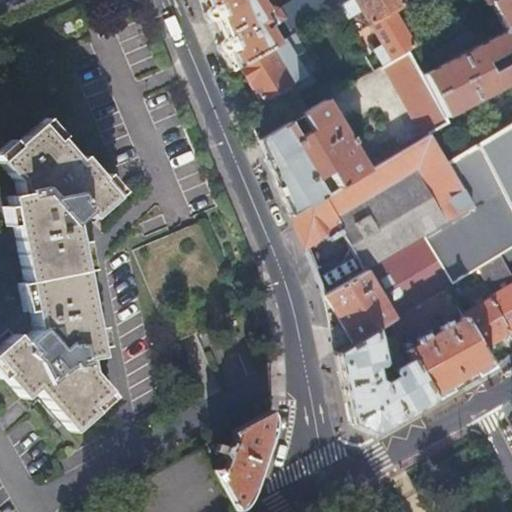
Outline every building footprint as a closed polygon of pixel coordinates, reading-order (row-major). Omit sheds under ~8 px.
[(339,5),(347,0),(291,0),(278,8),(269,5),(263,9),(257,0),(199,0),(220,51),(229,71),(238,66),(282,40),(293,33),(339,5)] [(382,65),(407,51),(414,46),(393,11),(405,4),(403,0),(347,0),(339,5),(348,19),(362,10),(383,46),(374,52),(382,65)] [(500,33),(420,75),(443,117),(511,80),(511,0),(492,0),(490,2),(501,25),(500,33)] [(76,31),(94,24),(88,9),(71,17),(76,31)] [(39,30),(16,40),(22,54),(45,44),(39,30)] [(304,51),(293,33),(282,40),(238,66),(259,101),(289,84),(289,85),(305,75),(294,56),(304,51)] [(420,75),(407,51),(382,65),(422,138),(428,135),(447,124),(443,117),(420,75)] [(363,165),(324,100),(257,139),(265,157),(269,166),(281,196),(290,216),(323,196),(314,181),(326,174),(335,189),(366,171),(363,165)] [(511,120),(444,162),(471,207),(419,237),(447,284),(466,273),(478,266),(498,254),(511,245),(511,120)] [(36,173),(81,212),(86,219),(110,198),(96,181),(99,178),(79,155),(75,159),(56,137),(53,140),(37,122),(13,142),(15,144),(0,157),(0,160),(15,178),(36,173)] [(428,135),(422,138),(383,161),(366,171),(335,189),(323,196),(290,216),(302,246),(334,227),(348,251),(339,266),(317,280),(323,294),(419,237),(471,207),(444,162),(428,135)] [(366,171),(383,161),(380,155),(363,165),(366,171)] [(32,328),(21,338),(37,372),(58,353),(71,352),(89,371),(87,357),(99,356),(69,222),(81,212),(36,173),(15,178),(10,195),(2,194),(32,328)] [(447,284),(419,237),(323,294),(337,319),(351,344),(387,321),(443,288),(447,284)] [(511,258),(511,245),(498,254),(503,264),(511,258)] [(511,278),(503,264),(498,254),(478,266),(484,277),(494,294),(458,314),(460,317),(479,349),(507,333),(511,341),(511,278)] [(478,266),(466,273),(473,284),(484,277),(478,266)] [(455,309),(443,288),(387,321),(397,338),(412,329),(411,328),(438,312),(441,317),(455,309)] [(405,352),(432,398),(489,366),(479,349),(460,317),(449,324),(448,321),(414,342),(415,344),(405,351),(405,352)] [(351,344),(335,354),(340,378),(345,402),(349,422),(372,432),(432,398),(405,352),(401,355),(404,362),(393,369),(392,369),(391,370),(391,371),(391,372),(391,373),(391,374),(392,375),(393,376),(382,381),(376,379),(374,368),(379,366),(380,364),(375,339),(382,335),(394,355),(404,349),(397,338),(387,321),(351,344)] [(105,391),(89,371),(71,352),(58,353),(37,372),(21,338),(15,332),(0,345),(0,364),(6,371),(2,375),(22,397),(32,388),(70,431),(93,411),(88,405),(105,391)] [(272,440),(278,409),(238,431),(240,435),(237,444),(235,443),(231,446),(229,452),(232,459),(229,467),(222,471),(243,510),(261,475),(266,459),(272,440)]
